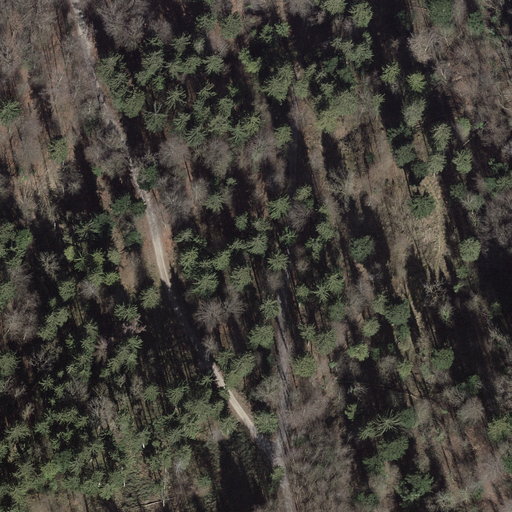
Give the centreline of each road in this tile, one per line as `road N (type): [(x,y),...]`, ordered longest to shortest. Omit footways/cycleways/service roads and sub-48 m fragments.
road 1 (track): [(291,511),(287,483),(174,302),(147,203),(97,94),(73,0)]
road 2 (track): [(434,511),(410,433),(414,352),(446,240),(432,186),(388,127),(376,90),(370,0)]
road 3 (track): [(287,483),(282,299),(296,86),(312,0)]
